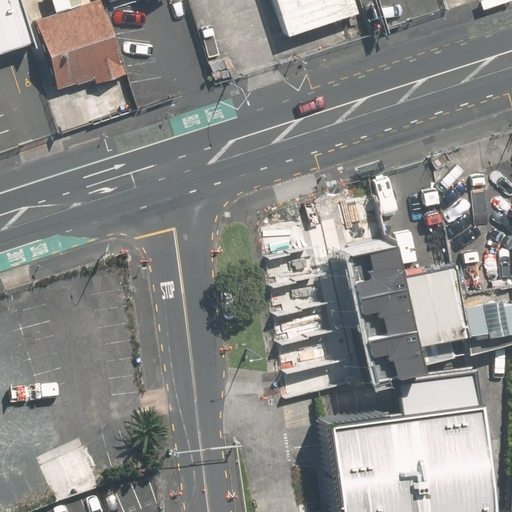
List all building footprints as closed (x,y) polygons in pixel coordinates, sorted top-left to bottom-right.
[(0,0),(0,46),(28,40),(15,0),(0,0)] [(96,0),(80,0),(27,17),(50,92),(119,70),(96,0)] [(269,0),(281,35),(350,8),(348,0),(269,0)] [(381,161),(358,168),(361,176),(383,169),(381,161)] [(509,253),(446,266),(457,330),(460,350),(506,338),(509,253)] [(444,260),(387,273),(404,357),(446,351),(442,333),(457,330),(444,260)] [(336,276),(291,282),(302,361),(346,356),(336,276)] [(401,400),(329,409),(341,511),(511,511),(511,502),(495,505),(484,387),(478,388),(476,359),(397,371),(401,400)] [(0,433),(16,425),(0,395),(0,433)] [(82,440),(38,461),(60,508),(132,475),(114,436),(86,450),(82,440)]
